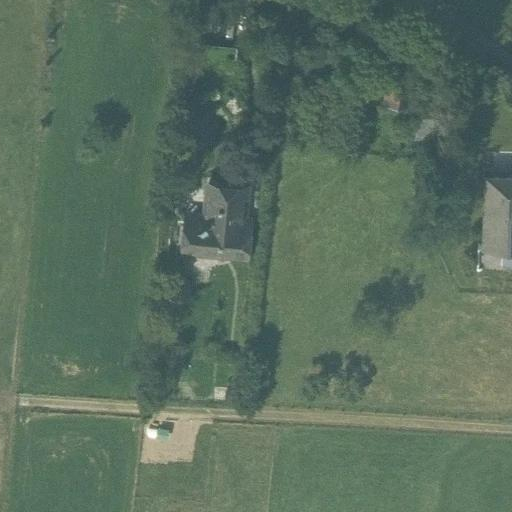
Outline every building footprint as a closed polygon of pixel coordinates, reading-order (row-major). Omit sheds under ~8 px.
[(414,82),(374,73),(367,120),(381,122),(381,121),(407,125),(414,82)] [(435,117),(418,116),(415,142),(432,144),(435,117)] [(511,173),(486,173),(485,215),(511,216),(511,173)] [(246,187),(210,184),(207,218),(198,225),(186,223),(183,251),(246,258),(249,225),(242,224),(246,187)] [(511,216),(485,215),(484,248),(502,249),(511,248),(511,216)] [(484,248),(477,248),(477,270),(511,270),(511,264),(505,265),(502,262),(502,249),(484,248)] [(511,248),(502,249),(502,262),(505,265),(511,264),(511,248)]
